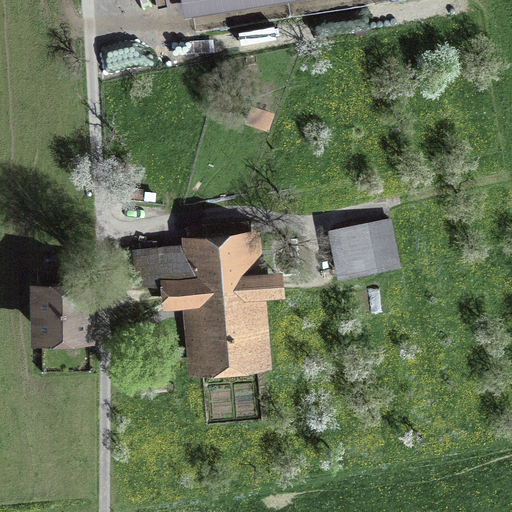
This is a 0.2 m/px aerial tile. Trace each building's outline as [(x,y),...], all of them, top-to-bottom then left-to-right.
[(180,0),(183,18),(307,0),(180,0)] [(255,124),(269,128),(274,112),(260,108),(255,124)] [(392,222),(327,233),(336,282),(401,270),(392,222)] [(257,233),(178,240),(181,275),(152,277),(155,317),(183,314),(189,380),(269,373),(263,303),(281,301),(279,273),(261,275),(257,233)] [(85,286),(27,289),(30,354),(89,351),(85,286)]
